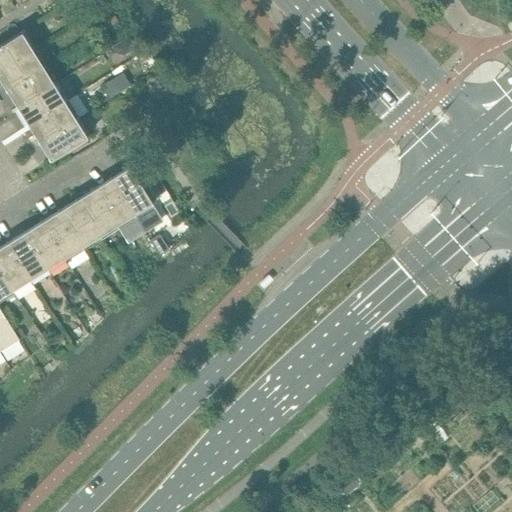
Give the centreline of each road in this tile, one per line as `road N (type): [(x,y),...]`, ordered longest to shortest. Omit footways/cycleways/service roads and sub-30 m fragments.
road 1 (secondary): [(447,161),(78,511)]
road 2 (secondary): [(153,511),(491,206)]
road 3 (secondary): [(295,0),(447,161)]
road 4 (secondary): [(481,132),(360,0)]
road 5 (residential): [(99,165),(18,212),(0,182)]
